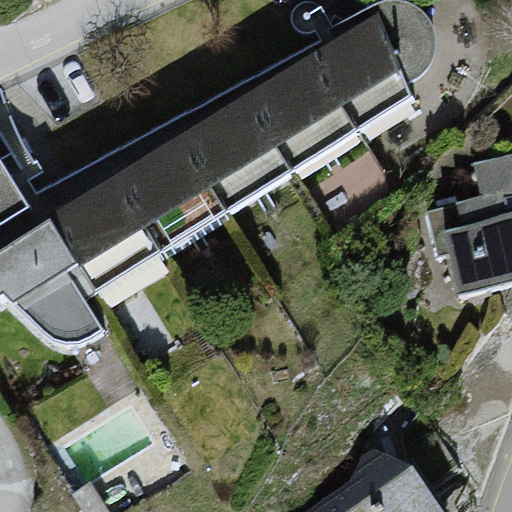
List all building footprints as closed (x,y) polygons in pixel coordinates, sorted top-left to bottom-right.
[(327,31),(333,39),(375,13),(406,86),(421,79),(430,70),(433,57),(436,42),(430,27),(426,17),(416,8),(398,0),(391,0),(383,1),(327,31)] [(333,39),(0,250),(0,298),(7,308),(40,341),(58,352),(77,353),(109,334),(89,302),(410,96),(406,86),(405,83),(375,13),(333,39)] [(511,147),(475,156),(484,197),(459,203),(465,228),(442,234),(458,301),(511,288),(511,147)] [(0,153),(0,228),(33,208),(0,153)] [(446,511),(412,465),(372,447),(361,455),(349,481),(305,511),(446,511)]
